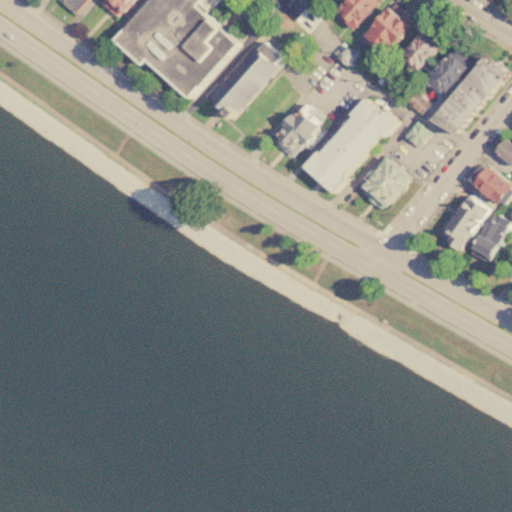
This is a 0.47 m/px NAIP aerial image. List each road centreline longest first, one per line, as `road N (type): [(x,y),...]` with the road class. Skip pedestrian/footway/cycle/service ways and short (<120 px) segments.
road 1 (primary): [(511,325),(164,120),(0,2)]
road 2 (primary): [(0,29),(212,174),(511,349)]
road 3 (residential): [(371,269),(511,100)]
